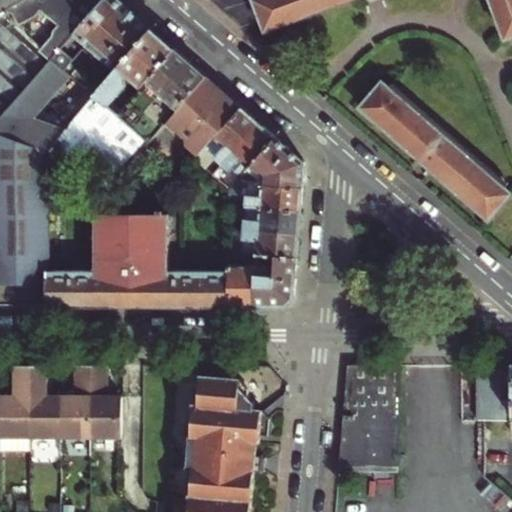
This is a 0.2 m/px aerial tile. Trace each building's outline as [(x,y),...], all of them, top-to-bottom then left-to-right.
[(26,0),(0,15),(0,121),(105,0),(26,0)] [(119,0),(105,0),(0,121),(0,134),(50,153),(50,147),(94,97),(154,30),(134,12),(119,0)] [(0,0),(0,15),(26,0),(0,0)] [(511,0),(209,0),(242,28),(261,20),(265,31),(347,0),(494,0),(507,37),(511,35),(511,0)] [(154,30),(94,97),(108,109),(126,89),(126,83),(124,81),(127,77),(141,90),(148,82),(177,50),(167,41),(154,30)] [(193,64),(177,50),(148,82),(179,109),(180,107),(207,77),(193,64)] [(217,140),(244,109),(235,101),(226,93),(207,77),(180,107),(179,109),(166,123),(185,140),(188,149),(200,160),(207,152),(217,140)] [(511,194),(511,193),(386,80),(362,107),(418,156),(425,162),(434,170),(490,219),(511,194)] [(148,144),(108,109),(94,97),(50,147),(50,153),(118,178),(148,144)] [(218,161),(223,165),(260,123),(252,116),(244,109),(217,140),(207,152),(218,161)] [(260,123),(223,165),(240,180),(249,170),(277,138),(270,131),(260,123)] [(50,153),(0,134),(0,304),(21,305),(48,305),(49,276),(50,153)] [(263,184),(303,188),(304,174),(305,162),(277,138),(249,170),(253,174),(257,169),(265,176),(263,178),(263,184)] [(218,161),(207,152),(200,160),(198,163),(209,172),(218,161)] [(249,184),(247,206),(301,211),(302,198),(303,188),(263,184),(249,184)] [(301,211),(247,206),(245,230),(300,235),(301,220),(301,211)] [(135,306),(232,306),(232,277),(170,276),(170,212),(166,212),(166,208),(159,208),(159,212),(98,212),(98,276),(49,276),(48,305),(135,306)] [(300,235),(245,230),(243,252),(257,254),(298,258),(299,245),(300,235)] [(298,258),(257,254),(257,262),(257,306),(287,307),(290,303),(294,298),(298,258)] [(257,306),(257,262),(231,262),(232,277),(232,306),(245,306),(257,306)] [(349,365),(340,466),(398,467),(407,366),(349,365)] [(511,421),(511,365),(478,366),(478,422),(482,422),(511,421)] [(78,396),(66,396),(66,438),(96,439),(97,366),(86,366),(79,366),(78,396)] [(97,366),(96,439),(126,439),(126,396),(112,396),(113,366),(106,366),(97,366)] [(3,438),(35,438),(36,367),(25,367),(17,367),(16,396),(3,396),(3,438)] [(66,438),(66,396),(52,396),(52,367),(44,367),(36,367),(35,438),(66,438)] [(256,511),(257,502),(260,476),(268,476),(268,469),(269,462),(260,461),(262,443),(265,443),(266,432),(272,433),(272,428),(273,418),(267,412),(256,411),(257,403),(240,388),(240,383),(203,379),(200,408),(197,408),(191,470),(195,471),(191,511),(256,511)] [(511,421),(482,422),(482,469),(511,469),(511,421)]
